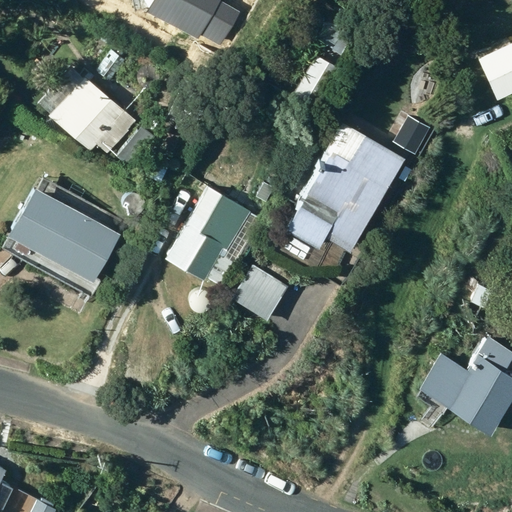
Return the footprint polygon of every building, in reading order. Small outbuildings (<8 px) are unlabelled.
[(145,0),(139,13),(194,41),(196,37),(217,47),(235,13),(216,3),(217,0),(145,0)] [(336,7),(317,31),(340,48),(359,24),(336,7)] [(65,12),(54,28),(63,34),(74,18),(65,12)] [(511,40),(471,60),(491,103),(511,92),(511,40)] [(106,52),(94,71),(109,81),(122,61),(106,52)] [(311,57),(284,101),(310,117),(336,73),(311,57)] [(131,121),(67,72),(39,109),(45,114),(42,118),(86,152),(92,145),(105,155),(131,121)] [(136,126),(112,158),(129,170),(151,138),(136,126)] [(280,232),(314,251),(319,241),(345,256),(387,181),(400,188),(411,168),(340,128),(280,232)] [(201,189),(159,261),(198,284),(201,279),(215,287),(227,266),(231,268),(258,222),(201,189)] [(88,287),(113,237),(25,191),(0,238),(0,240),(7,245),(3,254),(31,269),(36,260),(88,287)] [(478,280),(467,303),(479,308),(489,285),(478,280)] [(482,439),(511,393),(511,385),(500,377),(511,358),(511,357),(482,339),(461,371),(436,356),(411,395),(482,439)] [(0,492),(9,476),(0,471),(0,492)] [(63,511),(65,510),(49,497),(38,511),(63,511)]
